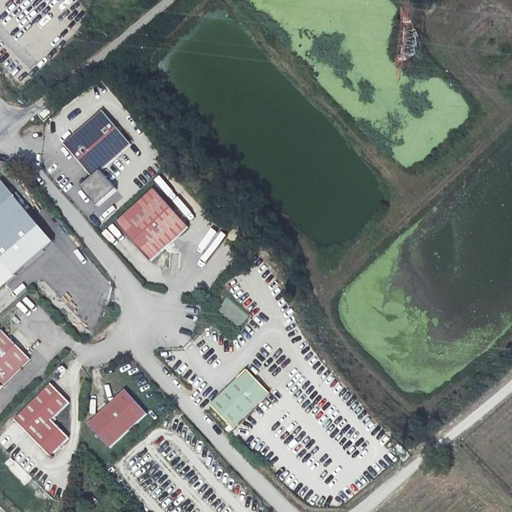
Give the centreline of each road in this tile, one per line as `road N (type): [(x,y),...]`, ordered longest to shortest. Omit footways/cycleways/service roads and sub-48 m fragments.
road 1 (unclassified): [(283,511),(134,347),(152,315),(0,138)]
road 2 (unclassified): [(170,0),(0,137)]
road 3 (unclassified): [(511,380),(358,511)]
